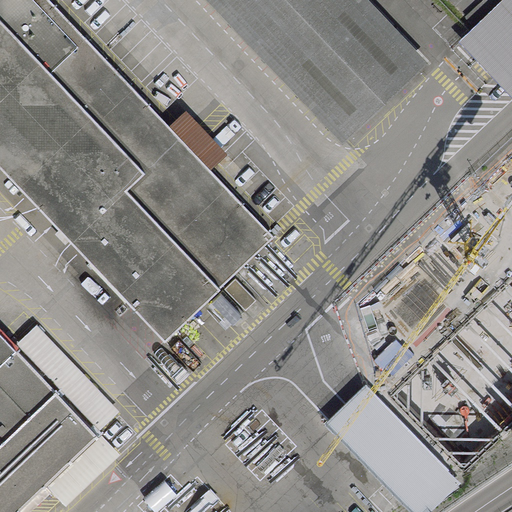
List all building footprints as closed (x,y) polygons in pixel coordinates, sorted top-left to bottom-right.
[(278,235),(54,0),(0,0),(0,157),(171,337),(278,235)] [(223,0),(352,135),(429,61),(371,0),(223,0)] [(471,32),(460,43),(476,61),(511,98),(511,0),(505,0),(474,29),(471,32)] [(511,238),(481,205),(371,308),(434,374),(511,300),(511,238)] [(304,272),(278,245),(247,276),(272,302),(304,272)] [(240,281),(230,290),(250,311),(260,302),(240,281)] [(0,511),(12,511),(100,430),(0,324),(0,511)] [(373,511),(392,511),(417,489),(398,469),(364,502),(373,511)]
